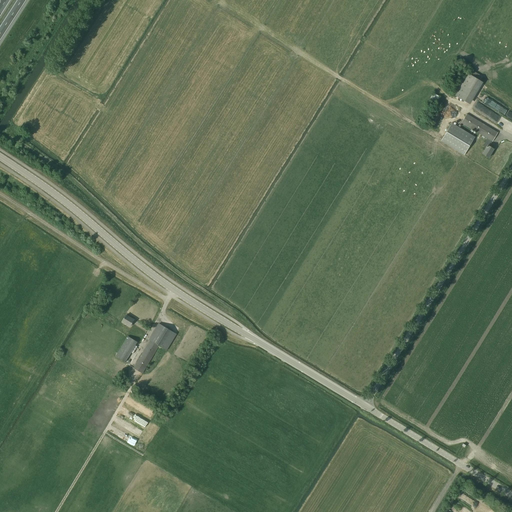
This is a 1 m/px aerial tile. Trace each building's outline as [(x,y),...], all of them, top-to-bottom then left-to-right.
[(472,70),(470,75),(480,81),(483,77),(472,70)] [(484,82),(480,81),(470,75),(464,71),(451,93),(470,104),(484,82)] [(430,100),(435,103),(439,96),(434,93),(430,100)] [(494,149),(490,147),(498,133),(491,128),(484,124),(467,114),(461,123),(487,139),(484,146),(487,148),(483,154),(489,158),(494,149)] [(441,141),(464,155),(475,137),(452,123),(441,141)] [(126,315),(122,322),(131,326),(134,320),(126,315)] [(134,368),(142,373),(143,374),(160,346),(167,351),(177,334),(159,323),(149,340),(150,340),(134,368)] [(128,365),(140,345),(126,338),(115,358),(128,365)] [(136,426),(132,433),(139,437),(143,431),(136,426)]
